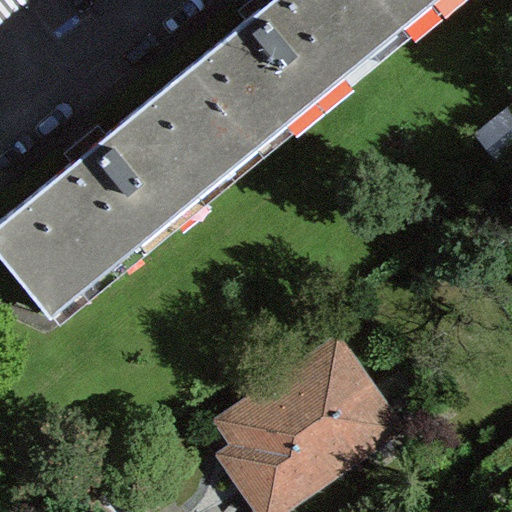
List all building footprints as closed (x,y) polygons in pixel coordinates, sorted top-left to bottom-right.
[(356,11),(347,0),(207,0),(144,51),(207,130),(356,11)] [(370,0),(347,0),(356,11),(370,0)] [(207,130),(144,51),(46,133),(0,169),(0,294),(2,297),(207,130)] [(452,220),(474,253),(499,236),(477,203),(452,220)] [(242,440),(229,450),(248,479),(268,508),(393,423),(338,342),(227,418),(242,440)]
